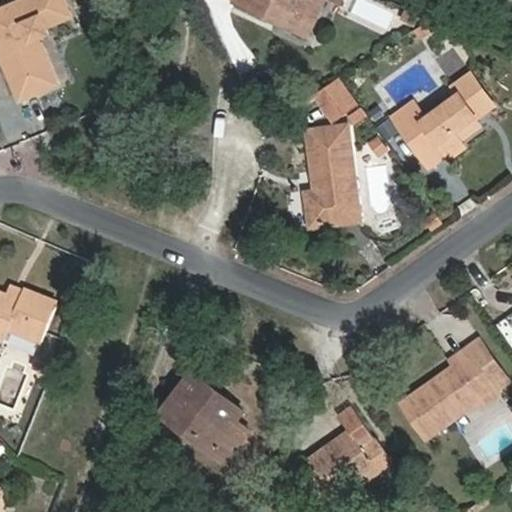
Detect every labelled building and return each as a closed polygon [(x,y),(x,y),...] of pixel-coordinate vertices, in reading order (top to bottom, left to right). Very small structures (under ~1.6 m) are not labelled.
[(62,0),(21,0),(0,9),(0,54),(20,101),(56,85),(35,35),(47,30),(45,25),(69,16),(62,0)] [(306,36),(323,0),(232,0),(232,2),(266,18),(269,12),(294,24),(291,29),(306,36)] [(294,24),(269,12),(266,18),(291,29),(294,24)] [(455,133),(476,117),(493,105),(470,72),(451,86),(457,95),(425,117),(404,132),(428,167),(446,154),(450,158),(466,148),(461,141),(455,133)] [(340,79),(319,93),(335,119),(358,104),(340,79)] [(393,118),(404,132),(425,117),(415,103),(393,118)] [(481,126),(476,117),(455,133),(461,141),(481,126)] [(360,221),(349,126),(308,130),(315,191),(306,192),(310,226),(360,221)] [(374,160),(389,153),(381,136),(366,142),(374,160)] [(8,328),(41,341),(56,303),(24,290),(20,300),(0,291),(0,338),(3,340),(8,328)] [(479,338),(465,347),(483,374),(498,364),(479,338)] [(483,374),(465,347),(449,357),(456,366),(402,403),(426,438),(508,381),(498,364),(483,374)] [(212,451),(236,420),(242,412),(194,373),(162,412),(212,451)] [(349,431),(307,460),(309,464),(329,493),(334,499),(377,470),(362,449),(375,439),(353,407),(339,416),(349,431)] [(249,431),(236,420),(212,451),(224,461),(249,431)] [(375,439),(362,449),(377,470),(390,461),(375,439)] [(329,493),(309,464),(297,472),(317,502),(329,493)]
